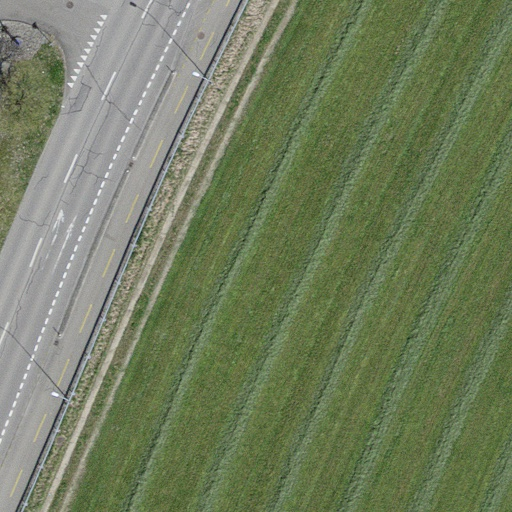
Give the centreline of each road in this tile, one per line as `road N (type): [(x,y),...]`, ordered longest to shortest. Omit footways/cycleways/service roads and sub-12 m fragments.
road 1 (track): [(285,0),(223,112),(53,511)]
road 2 (secondary): [(174,0),(0,376)]
